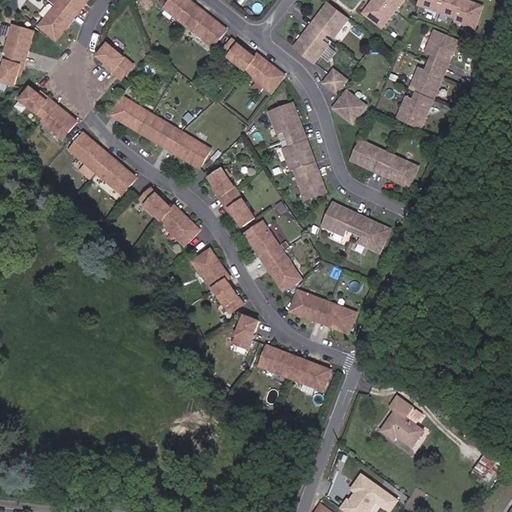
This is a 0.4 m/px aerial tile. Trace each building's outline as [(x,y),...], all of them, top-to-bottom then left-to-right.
[(60,29),(75,11),(61,0),(39,27),(57,41),(64,32),(60,29)] [(75,11),(84,0),(61,0),(75,11)] [(78,14),(89,0),(84,0),(75,11),(78,14)] [(190,28),(201,14),(185,1),(186,0),(172,0),(166,9),(190,28)] [(203,11),(189,0),(186,0),(185,1),(201,14),(203,11)] [(382,28),(404,0),(374,0),(364,14),(382,28)] [(439,12),(443,0),(421,0),(420,5),(439,12)] [(464,0),(443,0),(439,12),(458,19),(464,0)] [(475,29),(484,7),(464,0),(458,19),(457,22),(475,29)] [(335,38),(349,20),(329,4),(320,16),(322,18),(314,27),(326,37),(329,33),(335,38)] [(64,32),(78,14),(75,11),(60,29),(64,32)] [(219,23),(203,11),(201,14),(216,26),(219,23)] [(214,47),(227,30),(219,23),(216,26),(201,14),(190,28),(214,47)] [(314,27),(322,18),(320,16),(312,26),(314,27)] [(24,58),(29,41),(32,42),(35,32),(14,26),(6,52),(9,53),(24,58)] [(306,37),(314,27),(312,26),(304,36),(306,37)] [(315,63),(329,46),(323,41),(326,37),(314,27),(306,37),(304,36),(295,48),(315,63)] [(453,56),(459,42),(436,32),(427,53),(434,55),(430,64),(444,70),(451,54),(453,56)] [(247,70),(257,58),(234,40),(224,52),(247,70)] [(132,63),(109,44),(99,56),(108,63),(116,70),(114,73),(120,78),(132,63)] [(24,68),(27,58),(24,58),(9,53),(0,82),(16,86),(19,76),(21,67),(24,68)] [(277,69),(259,54),(257,58),(275,72),(277,69)] [(447,71),(453,56),(451,54),(444,70),(447,71)] [(272,93),(286,76),(277,69),(275,72),(257,58),(247,70),(245,72),(272,93)] [(116,70),(108,63),(106,66),(114,73),(116,70)] [(123,80),(135,66),(132,63),(120,78),(123,80)] [(438,85),(444,70),(430,64),(427,72),(420,69),(411,89),(418,92),(432,98),(434,100),(440,86),(438,85)] [(440,86),(447,71),(444,70),(438,85),(440,86)] [(338,94),(348,81),(335,71),(325,84),(338,94)] [(55,107),(57,105),(50,98),(48,101),(40,95),(32,88),(22,100),(45,119),(55,107)] [(354,124),(368,107),(348,91),(336,106),(348,115),(346,117),(354,124)] [(50,98),(42,92),(40,95),(48,101),(50,98)] [(425,114),(432,98),(418,92),(414,101),(408,98),(399,118),(422,128),(428,115),(425,114)] [(154,108),(162,96),(158,94),(150,106),(154,108)] [(146,110),(151,101),(141,96),(136,104),(146,110)] [(142,134),(154,115),(146,110),(136,104),(124,97),(115,113),(135,124),(133,128),(142,134)] [(428,115),(434,100),(432,98),(425,114),(428,115)] [(303,134),(297,119),(300,118),(294,104),(270,113),(278,134),(285,132),(288,140),(303,134)] [(71,116),(57,105),(55,107),(69,118),(71,116)] [(64,139),(78,122),(71,116),(69,118),(55,107),(45,119),(43,122),(64,139)] [(135,124),(115,113),(113,116),(133,128),(135,124)] [(183,132),(154,115),(142,134),(152,139),(154,136),(174,148),(183,132)] [(305,134),(300,118),(297,119),(303,134),(305,134)] [(212,150),(183,132),(174,148),(194,160),(191,163),(201,169),(212,150)] [(108,159),(91,144),(94,141),(85,134),(71,151),(97,173),(108,159)] [(316,163),(311,149),(308,150),(303,134),(288,140),(291,148),(284,151),(292,172),(296,171),(316,163)] [(311,149),(305,134),(303,134),(308,150),(311,149)] [(174,148),(154,136),(152,139),(171,151),(174,148)] [(111,156),(94,141),(91,144),(108,159),(111,156)] [(383,171),(391,154),(362,141),(353,161),(362,165),(363,162),(383,171)] [(194,160),(174,148),(171,151),(191,163),(194,160)] [(410,187),(419,167),(391,154),(383,171),(403,180),(401,183),(410,187)] [(129,171),(111,156),(108,159),(126,174),(129,171)] [(137,178),(129,171),(126,174),(108,159),(97,173),(123,195),(137,178)] [(383,171),(363,162),(362,165),(381,174),(383,171)] [(327,192),(316,163),(296,171),(306,199),(327,192)] [(240,194),(224,170),(211,178),(217,188),(223,196),(221,198),(225,204),(240,194)] [(403,180),(383,171),(381,174),(401,183),(403,180)] [(174,209),(153,188),(142,200),(163,220),(174,209)] [(256,218),(240,194),(225,204),(229,211),(231,209),(237,218),(243,227),(256,218)] [(355,233),(362,219),(347,212),(348,210),(335,203),(324,227),(344,236),(347,229),(355,233)] [(193,222),(176,206),(174,209),(190,225),(193,222)] [(185,246),(201,230),(193,222),(190,225),(174,209),(163,220),(161,222),(185,246)] [(237,218),(231,209),(229,211),(235,219),(237,218)] [(363,217),(348,210),(347,212),(362,219),(363,217)] [(377,226),(378,224),(363,217),(362,219),(377,226)] [(381,253),(392,230),(378,224),(377,226),(362,219),(355,233),(363,237),(360,244),(381,253)] [(284,251),(265,222),(246,235),(252,244),(256,241),(269,261),(284,251)] [(269,261),(256,241),(252,244),(265,263),(269,261)] [(228,280),(215,261),(218,259),(212,250),(194,262),(213,291),(215,289),(228,280)] [(303,279),(284,251),(269,261),(282,280),(278,282),(284,291),(303,279)] [(282,280),(269,261),(265,263),(278,282),(282,280)] [(245,304),(228,280),(215,289),(232,313),(245,304)] [(323,319),(329,302),(300,291),(293,312),(303,316),(304,312),(323,319)] [(350,334),(358,313),(329,302),(323,319),(342,326),(340,330),(350,334)] [(323,319),(304,312),(303,316),(321,323),(323,319)] [(250,349),(260,322),(246,316),(235,343),(250,349)] [(342,326),(323,319),(321,323),(340,330),(342,326)] [(293,379),(299,362),(277,354),(279,350),(269,346),(261,367),(293,379)] [(324,391),(332,371),(322,367),(321,371),(299,362),(293,379),(324,391)] [(416,425),(424,415),(399,397),(391,408),(397,412),(383,431),(395,440),(398,436),(413,447),(425,431),(416,425)] [(489,483),(506,458),(492,447),(474,471),(485,480),(489,483)] [(250,467),(247,465),(244,464),(240,464),(237,465),(235,467),(233,469),(232,472),(232,476),(234,479),(236,481),(239,483),(242,483),(245,483),(248,482),(250,479),(252,476),(252,473),(251,470),(250,467)] [(390,511),(400,500),(360,471),(348,489),(354,494),(350,499),(347,496),(340,507),(346,511),(370,511),(377,504),(388,511),(390,511)] [(485,480),(474,471),(471,475),(482,483),(485,480)] [(332,511),(320,503),(316,511),(332,511)]
